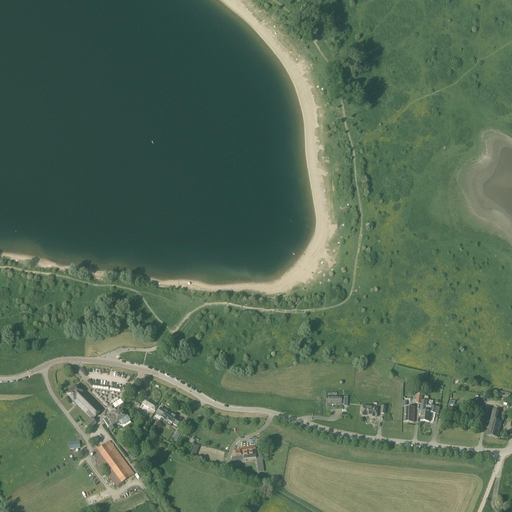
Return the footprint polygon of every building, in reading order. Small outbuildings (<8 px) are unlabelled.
[(90,430),(97,423),(93,420),(102,410),(87,394),(83,392),(76,386),(67,394),(91,418),(85,425),(90,430)] [(435,414),(437,407),(426,405),(426,401),(422,400),(423,395),(422,395),(421,405),(420,408),(420,411),(421,412),(420,420),(429,422),(431,413),(435,414)] [(326,396),(326,403),(341,403),(341,402),(344,402),(343,406),(347,406),(347,397),(344,397),(344,399),(342,399),(342,397),(341,397),(341,396),(326,396)] [(143,404),(140,408),(147,411),(148,410),(149,407),(155,411),(158,406),(146,399),(143,404)] [(461,407),(462,402),(449,401),(448,409),(453,409),(454,406),(461,407)] [(376,418),(377,408),(363,406),(362,416),(376,418)] [(110,413),(110,414),(106,417),(106,418),(103,419),(108,427),(111,431),(114,429),(112,426),(117,423),(116,423),(119,422),(122,427),(131,421),(127,416),(126,417),(120,407),(110,413)] [(414,423),(414,408),(405,407),(404,422),(414,423)] [(161,419),(166,411),(161,408),(156,415),(161,419)] [(491,420),(487,435),(498,438),(502,422),(497,421),(496,421),(499,411),(493,410),(491,420)] [(176,417),(166,411),(161,419),(160,421),(165,424),(166,422),(171,425),(172,424),(176,417)] [(177,427),(181,420),(176,417),(172,424),(177,427)] [(79,441),(69,443),(70,449),(80,448),(79,441)] [(117,487),(134,474),(110,441),(92,454),(117,487)] [(242,448),(242,453),(243,456),(243,460),(256,459),(258,473),(262,472),(259,454),(256,454),(255,447),(242,448)] [(233,450),(233,451),(233,452),(233,453),(234,457),(234,458),(242,456),(242,454),(241,449),(235,450),(233,450)]
